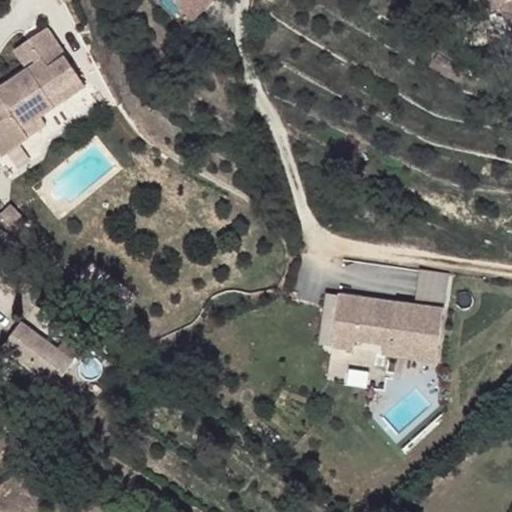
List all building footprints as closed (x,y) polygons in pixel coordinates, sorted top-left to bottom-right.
[(215,0),(172,0),(193,21),(215,0)] [(511,0),(478,0),(494,0),(511,28),(511,0)] [(40,116),(84,86),(46,28),(23,44),(34,59),(37,64),(0,88),(0,98),(1,99),(0,99),(0,153),(1,156),(28,137),(21,128),(40,116)] [(34,59),(23,44),(14,50),(25,65),(34,59)] [(28,137),(46,125),(40,116),(21,128),(28,137)] [(414,305),(443,310),(449,275),(420,270),(414,305)] [(436,360),(443,310),(338,294),(331,346),(436,360)] [(72,363),(19,322),(4,343),(56,383),(72,363)] [(0,453),(12,442),(0,429),(0,453)]
